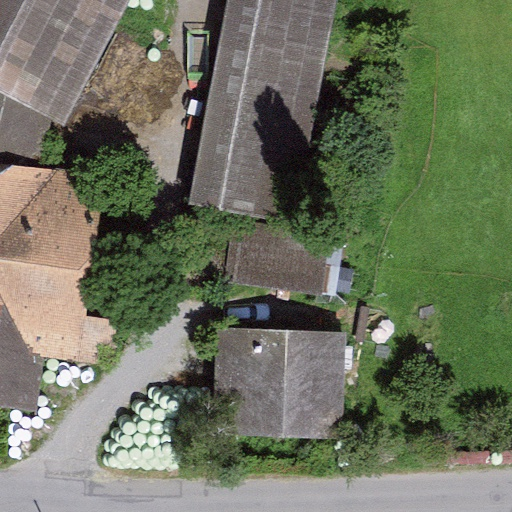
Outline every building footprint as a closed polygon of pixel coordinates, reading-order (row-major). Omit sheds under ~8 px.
[(0,0),(0,408),(12,411),(18,369),(119,376),(123,327),(87,325),(100,180),(52,176),(57,134),(122,0),(0,0)] [(245,233),(295,237),(331,15),(231,1),(196,227),(245,233)] [(190,283),(239,288),(245,233),(196,227),(190,283)] [(295,237),(245,233),(239,288),(327,296),(332,241),(295,237)] [(341,343),(218,339),(216,433),(338,437),(341,343)]
